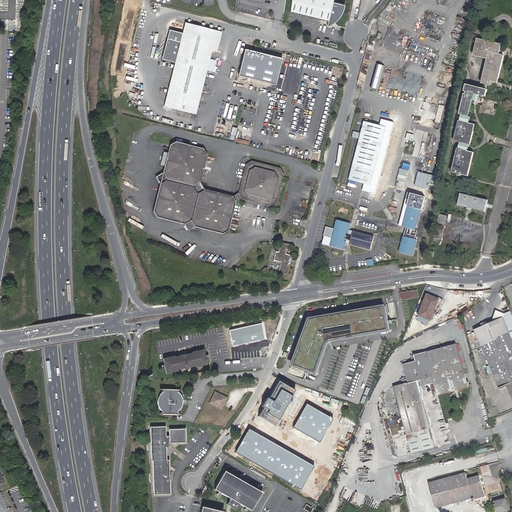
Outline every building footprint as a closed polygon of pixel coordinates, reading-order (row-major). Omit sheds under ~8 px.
[(332,0),(290,0),(290,4),(332,21),(333,20),(334,19),(335,18),(336,17),(336,16),(337,15),(338,14),(339,13),(339,12),(340,10),(341,9),(341,8),(342,7),(342,6),(343,4),(343,3),(332,0)] [(8,19),(8,3),(4,3),(4,2),(0,1),(0,17),(3,18),(3,19),(8,19)] [(332,21),(290,4),(289,11),(327,21),(331,22),(332,21)] [(217,52),(222,32),(186,23),(183,33),(170,30),(164,49),(167,54),(165,60),(175,63),(164,106),(195,114),(206,70),(213,72),(216,60),(209,59),(212,51),(217,52)] [(499,54),(502,45),(478,39),(473,56),(487,59),(481,83),(486,84),(484,89),(466,85),(464,92),(466,92),(465,94),(464,94),(459,115),(461,116),(460,121),(459,121),(454,142),(460,143),(459,149),(457,149),(452,172),(468,176),(474,153),(468,151),(469,145),(470,146),(475,125),(469,124),(471,118),(469,117),(473,100),(482,102),(483,97),(486,97),(488,90),(487,90),(488,85),(490,85),(492,81),(498,83),(504,56),(499,54)] [(281,60),(244,51),(238,76),(275,85),(281,60)] [(371,87),(379,90),(386,66),(377,64),(371,87)] [(364,189),(370,191),(386,128),(388,129),(390,128),(391,124),(390,122),(386,121),(384,122),(383,126),(365,121),(349,179),(366,184),(364,189)] [(200,152),(178,147),(179,143),(176,143),(171,146),(164,174),(168,180),(162,184),(155,211),(158,216),(161,217),(162,214),(184,219),(183,222),(186,223),(191,220),(193,221),(196,226),(224,232),(229,229),(236,201),(233,197),(204,189),(199,193),(195,186),(199,183),(206,154),(204,150),(201,149),(200,152)] [(179,143),(178,147),(200,152),(201,149),(179,143)] [(252,162),(247,165),(240,192),(243,197),(255,200),(255,198),(259,199),(259,201),(270,204),(275,201),(282,173),(279,168),(252,162)] [(428,197),(430,182),(418,180),(416,195),(428,197)] [(204,189),(199,183),(195,186),(199,193),(204,189)] [(243,197),(240,192),(233,197),(236,201),(243,197)] [(485,212),(488,200),(461,194),(458,205),(485,212)] [(411,229),(416,230),(421,209),(408,206),(402,227),(406,228),(411,229)] [(161,217),(183,222),(184,219),(162,214),(161,217)] [(447,216),(439,214),(437,222),(445,224),(447,216)] [(350,234),(349,232),(351,224),(337,220),(331,246),(345,249),(347,241),(348,240),(351,241),(350,244),(371,249),(374,236),(354,231),(353,234),(350,234)] [(434,237),(441,239),(445,224),(437,222),(434,237)] [(400,252),(413,256),(417,240),(415,239),(416,235),(410,233),(409,238),(404,236),(400,252)] [(281,242),(279,252),(276,251),(273,260),(281,262),(278,274),(283,275),(287,272),(289,265),(288,265),(288,263),(289,263),(290,260),(289,260),(289,258),(291,259),(291,255),(286,253),(288,244),(281,242)] [(401,299),(419,298),(418,290),(400,292),(401,299)] [(432,295),(431,297),(427,295),(418,315),(430,320),(436,306),(439,308),(443,299),(432,295)] [(384,308),(311,320),(295,364),(315,373),(327,342),(329,340),(387,330),(384,308)] [(497,320),(474,330),(498,388),(511,382),(511,315),(510,312),(505,314),(496,311),(493,319),(497,320)] [(386,389),(381,396),(386,415),(384,416),(393,454),(398,457),(450,442),(438,395),(468,387),(456,344),(426,352),(432,376),(408,383),(386,389)] [(193,354),(193,355),(174,359),(174,358),(163,360),(166,375),(177,372),(177,371),(184,369),(185,371),(188,370),(188,369),(196,367),(196,368),(206,366),(203,352),(193,354)] [(416,361),(403,364),(408,383),(432,376),(426,352),(414,355),(416,361)] [(295,391),(279,382),(258,417),(274,426),(295,391)] [(175,394),(178,391),(157,390),(160,393),(159,394),(157,396),(156,397),(155,399),(155,401),(154,403),(155,405),(155,407),(156,409),(156,410),(158,412),(159,413),(156,416),(178,416),(174,413),(176,412),(177,411),(178,409),(179,407),(179,406),(179,404),(179,402),(179,400),(178,398),(178,397),(177,395),(175,394)] [(225,403),(226,399),(215,394),(210,405),(221,410),(223,406),(225,403)] [(332,419),(306,405),(293,428),(319,442),(332,419)] [(171,480),(172,480),(172,476),(170,476),(170,461),(167,461),(167,448),(168,448),(170,445),(170,444),(186,443),(186,430),(169,430),(170,436),(167,436),(166,427),(151,428),(152,462),(153,462),(155,495),(171,495),(171,480)] [(314,466),(248,429),(235,453),(300,490),(314,466)] [(251,510),(262,492),(225,470),(214,488),(230,498),(227,503),(236,509),(239,503),(251,510)] [(476,500),(475,498),(486,495),(480,476),(468,479),(466,473),(430,483),(436,507),(473,497),(474,501),(476,500)] [(496,511),(504,511),(508,511),(505,499),(494,502),(496,511)]
